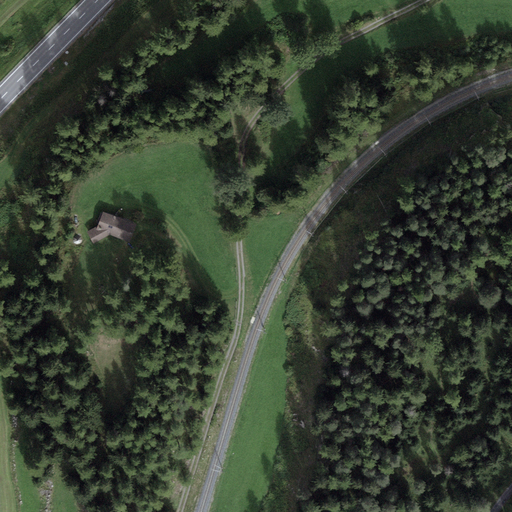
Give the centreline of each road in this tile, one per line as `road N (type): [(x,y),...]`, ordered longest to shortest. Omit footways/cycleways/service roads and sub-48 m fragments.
road 1 (track): [(179,511),(240,314),(240,152),(293,76),(424,0)]
road 2 (primary): [(98,0),(0,99)]
